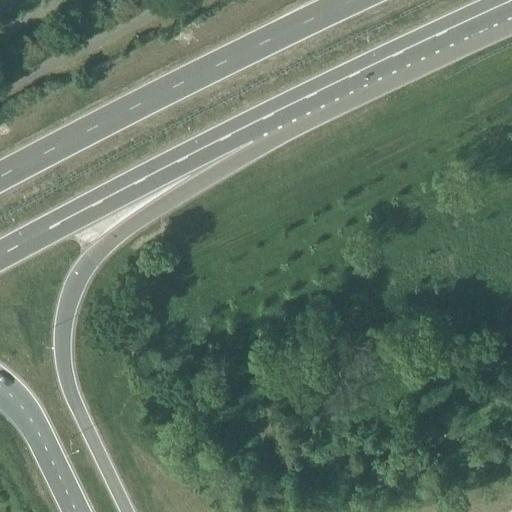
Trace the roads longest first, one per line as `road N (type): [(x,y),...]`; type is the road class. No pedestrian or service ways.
road 1 (primary): [(135,511),(64,370),(61,330),(70,300),(105,246),(310,102)]
road 2 (primary): [(358,0),(0,177)]
road 3 (primary): [(0,264),(310,102)]
road 4 (primary): [(310,102),(511,9)]
road 5 (primary): [(0,389),(36,424),(78,511)]
